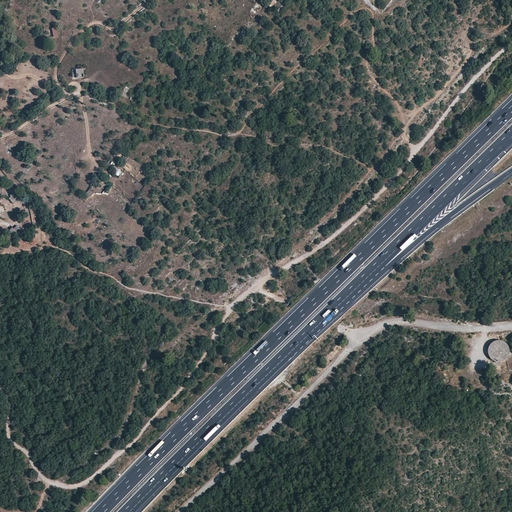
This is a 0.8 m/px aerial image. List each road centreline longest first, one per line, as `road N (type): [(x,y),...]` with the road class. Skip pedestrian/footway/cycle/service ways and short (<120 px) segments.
road 1 (unclassified): [(511,42),(347,221),(241,295),(199,367),(133,440),(86,482),(50,482)]
road 2 (motorway): [(511,108),(101,511)]
road 3 (track): [(81,264),(127,287),(228,307),(255,288),(361,334),(401,319),(511,327)]
road 4 (track): [(0,139),(69,95),(89,92),(150,122),(318,144),(370,170)]
road 5 (motorway): [(126,511),(375,265)]
road 6 (track): [(235,135),(362,7),(373,15),(371,74),(399,108),(411,147)]
road 7 (track): [(181,511),(369,330)]
road 8 (track): [(93,164),(80,82),(151,32),(177,0)]
road 9 (motorway): [(375,265),(511,132)]
road 10 (motorway): [(375,265),(394,260),(511,169)]
road 11 (track): [(69,95),(56,69),(87,23),(113,30),(149,0)]
road 12 (track): [(0,384),(10,440),(50,482),(35,511)]
